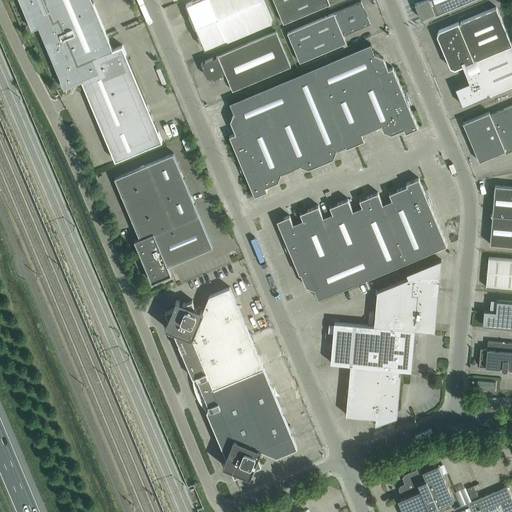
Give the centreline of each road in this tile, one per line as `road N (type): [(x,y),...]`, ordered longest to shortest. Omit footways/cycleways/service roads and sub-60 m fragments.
road 1 (unclassified): [(226,503),(213,499),(67,145),(0,12)]
road 2 (unclassified): [(342,459),(149,0)]
road 3 (unclassified): [(454,418),(467,181),(389,0)]
road 4 (unclassified): [(226,503),(342,459)]
